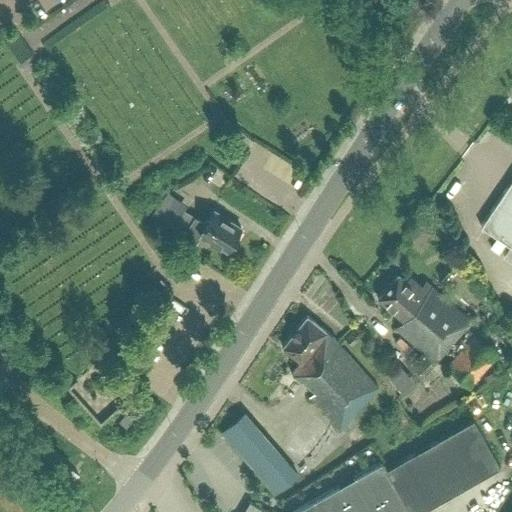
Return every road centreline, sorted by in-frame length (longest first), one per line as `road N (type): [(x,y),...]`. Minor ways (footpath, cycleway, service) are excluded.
road 1 (tertiary): [(460,0),(139,481)]
road 2 (unclassified): [(139,481),(54,420),(0,363)]
